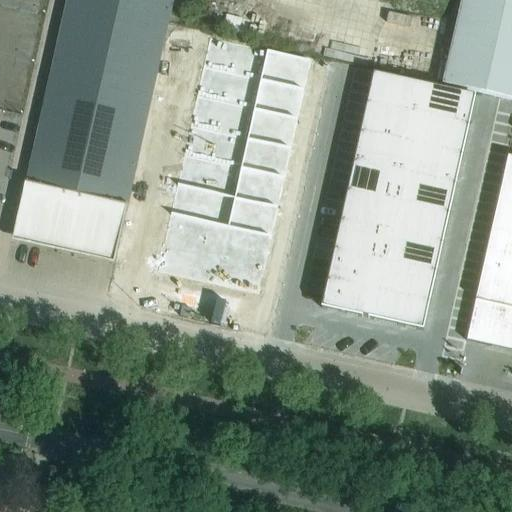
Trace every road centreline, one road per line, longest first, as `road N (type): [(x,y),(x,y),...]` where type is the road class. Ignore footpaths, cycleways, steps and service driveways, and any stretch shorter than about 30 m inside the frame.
road 1 (unclassified): [(511,415),(0,295)]
road 2 (tertiary): [(355,511),(0,429)]
